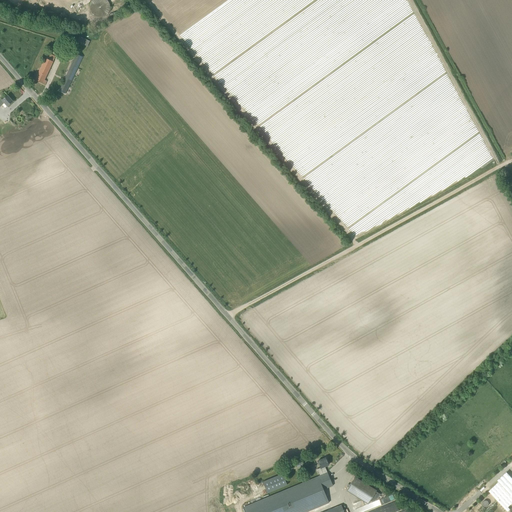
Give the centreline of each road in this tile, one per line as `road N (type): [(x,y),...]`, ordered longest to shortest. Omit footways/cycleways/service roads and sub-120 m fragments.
road 1 (unclassified): [(226,316),(0,56)]
road 2 (unclassified): [(226,316),(506,163)]
road 3 (unclassified): [(438,511),(359,461),(226,316)]
